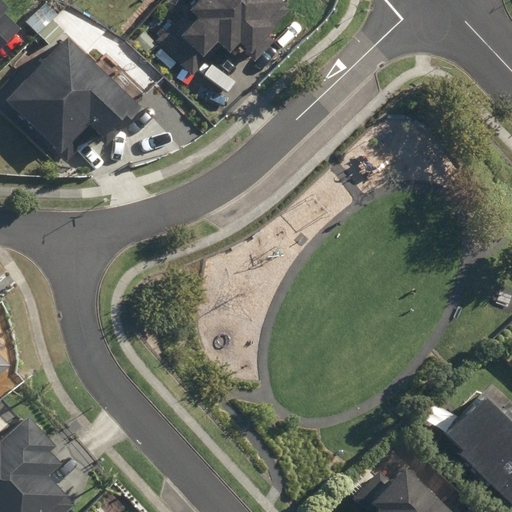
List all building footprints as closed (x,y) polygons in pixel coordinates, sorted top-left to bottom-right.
[(0,0),(0,47),(22,27),(4,8),(9,3),(6,0),(0,0)] [(196,0),(157,39),(193,74),(224,42),(230,48),(241,37),(251,46),(275,22),(268,14),(282,0),(196,0)] [(70,32),(7,97),(60,148),(89,118),(104,133),(116,121),(120,126),(143,102),(70,32)] [(0,371),(9,363),(0,352),(0,347),(5,342),(0,336),(0,371)] [(465,445),(461,449),(511,498),(511,403),(509,400),(504,406),(488,391),(450,430),(465,445)] [(22,403),(0,423),(0,511),(60,511),(72,501),(65,493),(68,490),(50,471),(62,459),(51,446),(57,441),(22,403)] [(459,511),(408,463),(391,481),(380,470),(354,498),(369,511),(459,511)]
